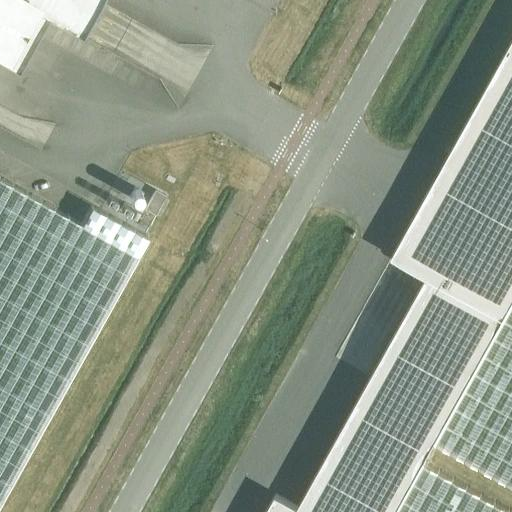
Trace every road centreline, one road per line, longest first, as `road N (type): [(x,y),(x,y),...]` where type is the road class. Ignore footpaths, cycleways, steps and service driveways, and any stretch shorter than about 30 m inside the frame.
road 1 (unclassified): [(126,511),(414,0)]
road 2 (unknown): [(245,511),(395,209),(393,198),(325,156)]
